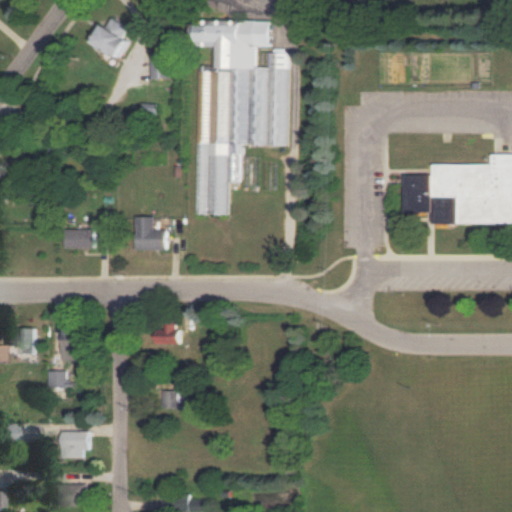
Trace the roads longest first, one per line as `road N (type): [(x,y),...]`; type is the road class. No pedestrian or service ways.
road 1 (residential): [(0,293),(300,295),(343,303),(363,323),(412,346),(511,345)]
road 2 (residential): [(126,293),(124,511)]
road 3 (tertiary): [(0,103),(75,0)]
